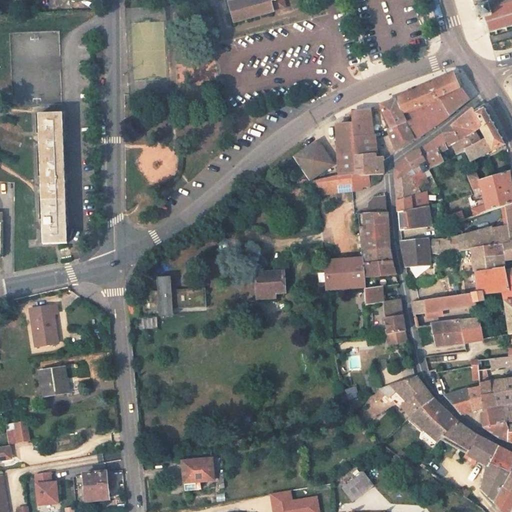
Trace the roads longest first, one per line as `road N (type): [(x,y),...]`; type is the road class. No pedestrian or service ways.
road 1 (residential): [(511,445),(478,431),(435,393),(415,350),(395,246),(390,163),(493,91)]
road 2 (residential): [(461,53),(349,96),(182,221),(114,259)]
road 3 (residential): [(114,259),(113,0)]
road 4 (residential): [(114,259),(135,511)]
road 5 (unknown): [(113,17),(77,33),(67,47),(79,223)]
